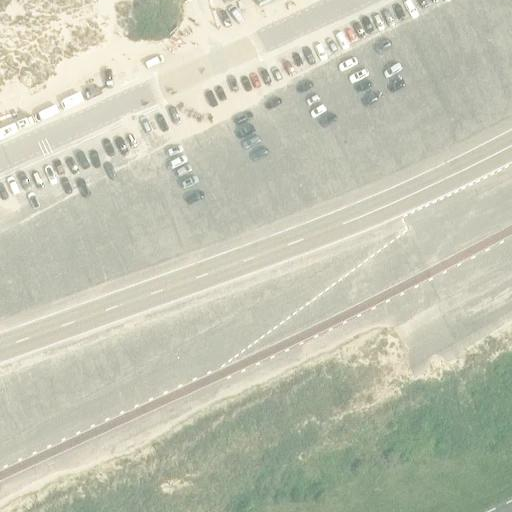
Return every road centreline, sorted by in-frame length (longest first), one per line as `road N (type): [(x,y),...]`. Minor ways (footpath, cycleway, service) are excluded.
road 1 (unclassified): [(0,346),(380,208),(511,143)]
road 2 (unclassified): [(0,156),(348,0)]
